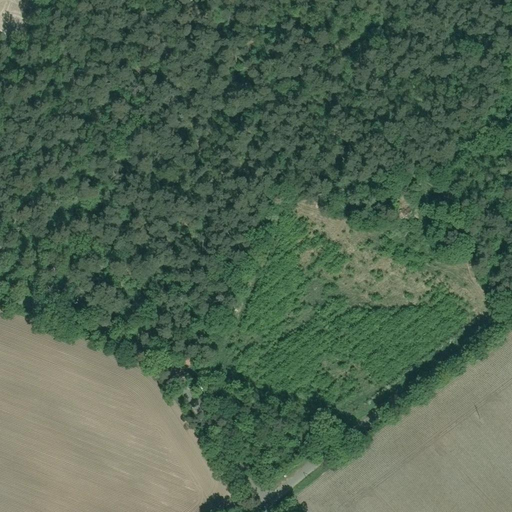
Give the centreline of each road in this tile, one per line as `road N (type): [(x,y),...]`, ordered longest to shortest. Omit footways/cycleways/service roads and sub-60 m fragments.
road 1 (residential): [(0,293),(163,363),(257,509)]
road 2 (residential): [(257,509),(511,318)]
